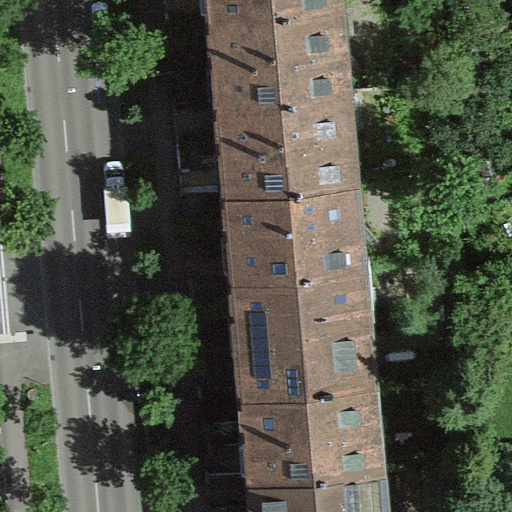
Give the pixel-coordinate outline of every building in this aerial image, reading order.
[(208,0),(210,11),(323,1),(337,0),(208,0)] [(323,1),(210,11),(212,38),(217,97),(331,87),(346,86),(343,55),(328,56),(323,1)] [(331,87),(217,97),(219,120),(225,184),(338,174),(353,172),(350,140),(335,142),(331,87)] [(227,211),(233,269),(361,258),(358,227),(343,228),(338,174),(225,184),(227,211)] [(369,257),(361,258),(233,269),(237,321),(242,384),(356,374),(371,372),(367,331),(352,333),(350,308),(374,306),(369,257)] [(467,364),(475,450),(480,511),(511,511),(511,342),(466,346),(467,364)] [(356,374),(242,384),(245,413),(250,469),(363,459),(378,458),(376,428),(360,429),(356,374)] [(368,511),(363,459),(250,469),(253,502),(253,511),(368,511)]
